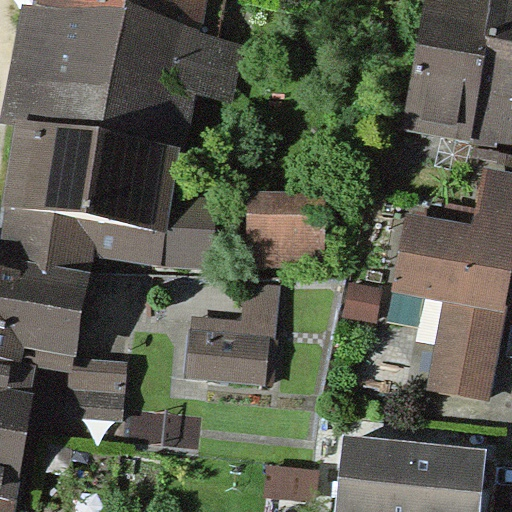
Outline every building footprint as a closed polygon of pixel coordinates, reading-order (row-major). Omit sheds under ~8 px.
[(25,0),(23,15),(193,39),(198,0),(25,0)] [(511,0),(422,0),(401,134),(511,152),(511,0)] [(193,39),(23,15),(5,136),(169,159),(183,162),(192,103),(236,109),(245,47),(193,39)] [(161,212),(169,159),(5,136),(0,172),(0,217),(157,240),(161,212)] [(488,405),(511,280),(511,180),(481,174),(469,233),(404,221),(388,302),(443,312),(427,394),(488,405)] [(329,201),(245,200),(244,268),(328,269),(329,201)] [(205,211),(161,212),(157,240),(0,217),(0,272),(93,285),(95,270),(153,279),(207,277),(205,211)] [(80,381),(93,285),(0,272),(0,369),(39,375),(80,381)] [(273,395),(278,342),(187,332),(181,386),(273,395)] [(0,511),(18,511),(39,375),(0,369),(0,511)] [(487,511),(493,469),(335,452),(328,511),(487,511)]
